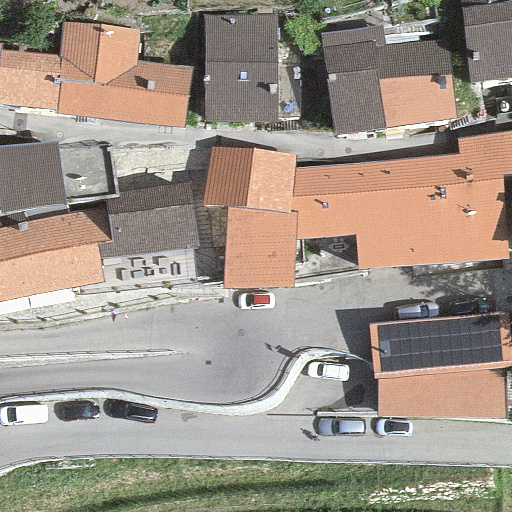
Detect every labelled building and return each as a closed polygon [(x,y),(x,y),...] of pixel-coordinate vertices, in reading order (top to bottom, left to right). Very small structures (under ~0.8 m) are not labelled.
[(511,0),(460,0),(461,10),(469,83),(511,77),(511,0)] [(278,14),(201,15),(201,123),(279,122),(278,14)] [(60,21),(58,60),(55,108),(54,113),(117,120),(181,129),(189,67),(135,61),(138,31),(60,21)] [(379,26),(318,34),(331,136),(383,130),(372,50),(382,49),(379,26)] [(445,40),(382,49),(372,50),(383,130),(455,120),(445,40)] [(0,104),(55,108),(58,60),(0,53),(0,104)] [(457,154),(292,168),(288,212),(295,211),(293,242),(352,235),(356,270),(508,258),(502,174),(511,171),(511,131),(454,139),(457,154)] [(54,140),(0,146),(0,212),(63,205),(62,198),(106,193),(100,146),(55,147),(54,140)] [(209,149),(203,207),(224,208),(223,288),(290,287),(293,242),(295,211),(288,212),(292,168),(293,155),(209,149)] [(117,198),(103,200),(104,209),(111,242),(95,244),(98,259),(195,247),(189,184),(116,192),(117,198)] [(104,209),(0,229),(0,301),(103,282),(98,259),(95,244),(111,242),(104,209)] [(505,313),(366,326),(371,379),(376,379),(376,417),(503,419),(502,366),(510,367),(505,313)]
